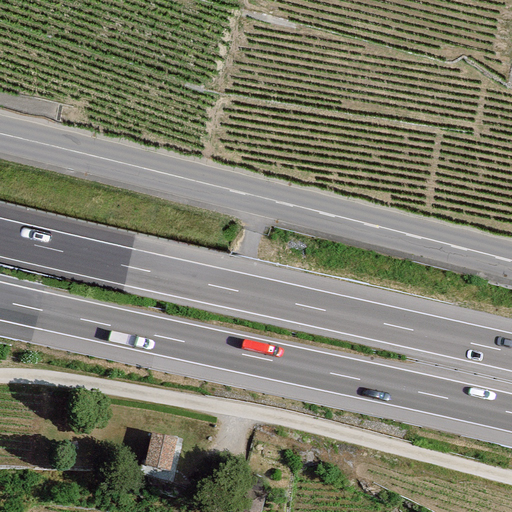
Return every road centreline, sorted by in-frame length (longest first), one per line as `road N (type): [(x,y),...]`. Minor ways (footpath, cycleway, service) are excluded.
road 1 (tertiary): [(511,261),(0,132)]
road 2 (motorway): [(511,351),(0,236)]
road 3 (motorway): [(0,301),(511,413)]
road 4 (unclassified): [(0,375),(75,380),(333,431),(511,477)]
